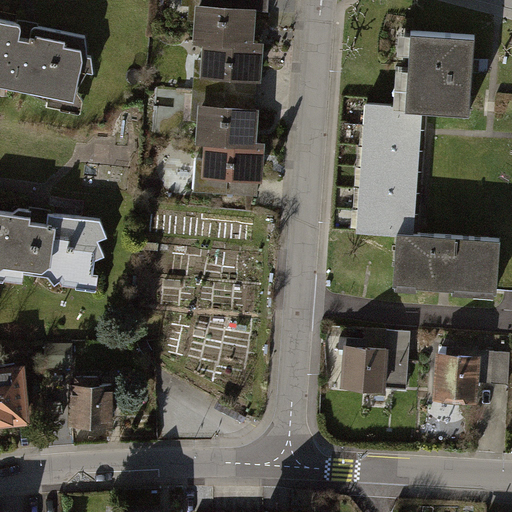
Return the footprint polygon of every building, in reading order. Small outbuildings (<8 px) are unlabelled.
[(187,18),(193,18),(194,2),(256,6),(255,10),(268,11),(268,0),(181,0),(181,3),(188,4),(187,18)] [(256,6),(194,2),(193,18),(191,42),(200,42),(198,58),(197,74),(255,78),(260,78),(262,56),(263,38),(254,38),(254,32),(255,10),(256,6)] [(31,24),(0,17),(0,82),(24,87),(46,96),(45,102),(77,108),(80,97),(75,89),(77,82),(83,69),(91,70),(89,55),(86,54),(83,34),(31,24)] [(473,38),(414,35),(408,109),(371,106),(361,235),(402,238),(399,284),(448,287),(457,288),(456,294),(499,297),(503,241),(417,236),(419,215),(419,206),(421,174),(422,164),(424,133),(424,124),(425,109),(469,112),(472,67),(473,38)] [(197,101),(253,105),(255,78),(197,74),(198,58),(194,58),(189,119),(196,119),(197,101)] [(253,105),(197,101),(196,119),(194,139),(202,140),(201,156),(194,155),(192,191),(257,195),(258,177),(260,177),(261,167),(263,138),(255,138),(255,131),(257,105),(253,105)] [(0,278),(25,282),(26,271),(50,274),(56,282),(61,279),(65,284),(98,288),(99,274),(95,274),(97,259),(108,255),(101,238),(109,235),(101,218),(50,210),(48,221),(39,219),(31,218),(32,209),(20,207),(15,211),(2,209),(0,209),(0,278)] [(386,328),(385,345),(387,346),(384,385),(405,386),(409,330),(386,328)] [(73,342),(46,341),(45,365),(72,365),(73,342)] [(385,345),(343,342),(339,384),(383,387),(384,385),(387,346),(385,345)] [(479,353),(435,349),(430,396),(475,400),(477,381),(479,353)] [(479,353),(477,381),(508,383),(510,351),(479,349),(479,353)] [(21,366),(0,368),(0,418),(26,416),(21,366)] [(98,376),(72,375),(72,422),(111,422),(112,383),(98,383),(98,376)]
